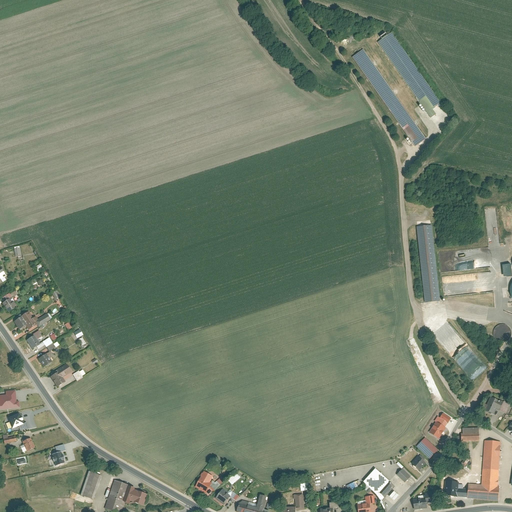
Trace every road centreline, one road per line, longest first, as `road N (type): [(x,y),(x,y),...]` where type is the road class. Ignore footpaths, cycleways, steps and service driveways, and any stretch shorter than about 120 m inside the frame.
road 1 (track): [(303,6),(396,152),(411,293),(444,381)]
road 2 (tertiary): [(0,326),(74,432),(192,505)]
road 3 (residential): [(467,412),(391,511)]
